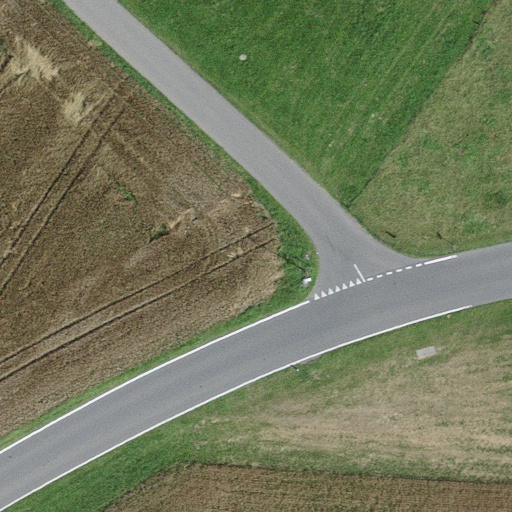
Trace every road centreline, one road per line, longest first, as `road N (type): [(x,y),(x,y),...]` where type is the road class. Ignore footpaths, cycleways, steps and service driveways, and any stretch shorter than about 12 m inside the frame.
road 1 (unclassified): [(90,0),(283,175),(353,259),(376,305)]
road 2 (tertiary): [(0,480),(152,397),(376,305)]
road 3 (tertiary): [(376,305),(511,270)]
